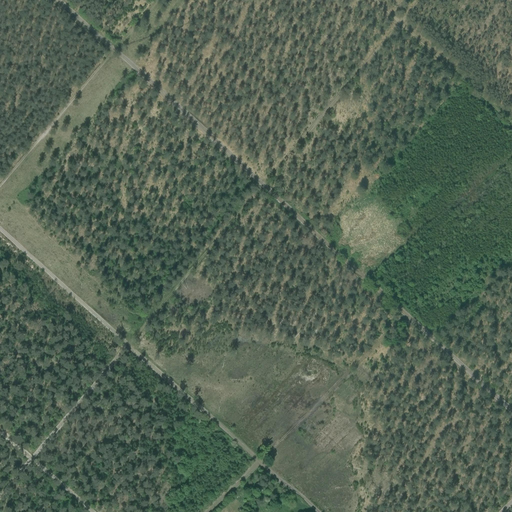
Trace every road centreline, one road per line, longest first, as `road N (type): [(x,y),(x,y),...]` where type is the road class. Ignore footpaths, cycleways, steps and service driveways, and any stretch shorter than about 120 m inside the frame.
road 1 (track): [(112,52),(406,317),(258,460)]
road 2 (track): [(0,233),(127,344),(398,24)]
road 3 (track): [(258,460),(127,344),(0,493)]
road 4 (track): [(0,187),(112,52)]
road 5 (track): [(511,125),(398,24)]
road 6 (track): [(406,317),(511,412)]
road 7 (track): [(90,511),(0,432)]
